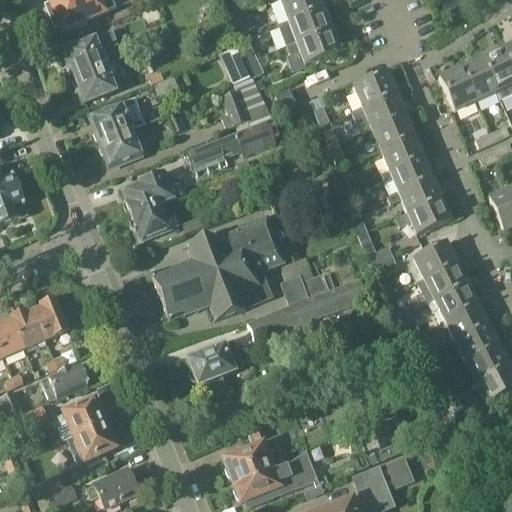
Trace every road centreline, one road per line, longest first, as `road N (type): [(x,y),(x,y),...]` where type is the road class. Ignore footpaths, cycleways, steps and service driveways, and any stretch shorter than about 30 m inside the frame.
road 1 (residential): [(511,306),(380,0)]
road 2 (residential): [(191,511),(87,238)]
road 3 (residential): [(87,238),(0,21)]
